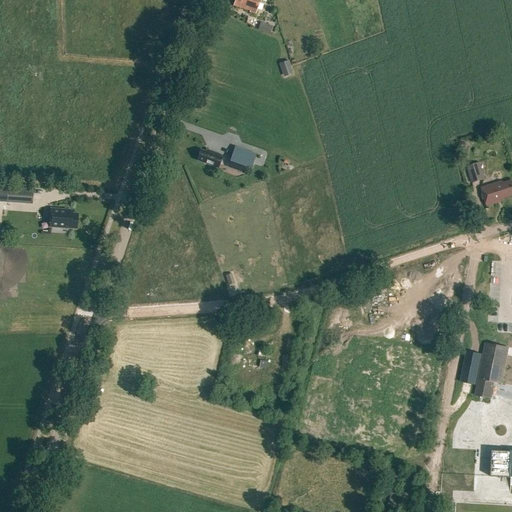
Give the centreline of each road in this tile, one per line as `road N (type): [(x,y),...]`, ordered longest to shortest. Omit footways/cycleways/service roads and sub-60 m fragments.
road 1 (tertiary): [(29,511),(202,0)]
road 2 (track): [(482,235),(276,301),(96,315)]
